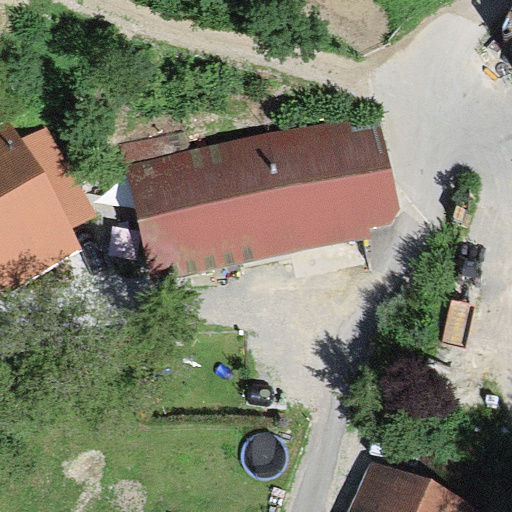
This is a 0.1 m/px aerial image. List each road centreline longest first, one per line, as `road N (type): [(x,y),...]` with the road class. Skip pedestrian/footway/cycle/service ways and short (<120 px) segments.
road 1 (track): [(494,0),(449,55),(415,213),(348,359)]
road 2 (track): [(439,82),(193,37),(85,0)]
